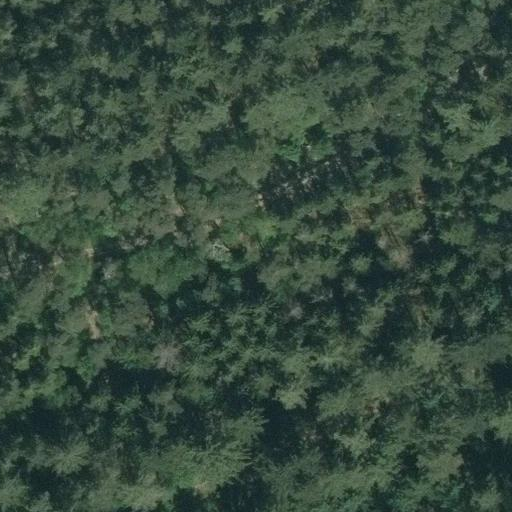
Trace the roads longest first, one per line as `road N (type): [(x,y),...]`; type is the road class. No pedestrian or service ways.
road 1 (track): [(0,267),(282,175),(423,103),(511,38)]
road 2 (track): [(49,511),(511,323)]
